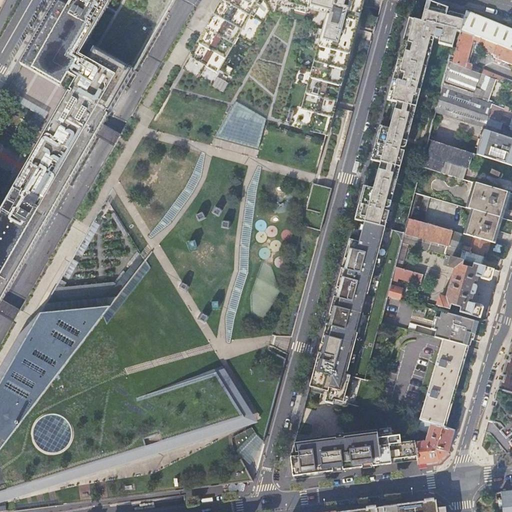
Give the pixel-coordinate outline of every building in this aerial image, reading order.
[(0,511),(15,511),(254,482),(239,455),(248,446),(257,436),(264,444),(270,421),(286,359),(268,349),(272,332),(302,226),(318,230),(323,213),(329,188),(313,184),(314,179),(325,140),(333,107),(355,29),(373,34),(376,25),(378,18),(359,13),(362,0),(197,0),(151,83),(118,140),(96,178),(0,346),(0,511)] [(0,305),(3,301),(8,291),(87,151),(99,130),(108,114),(173,0),(59,0),(22,65),(61,87),(68,76),(76,80),(40,143),(1,210),(0,209),(0,195),(1,194),(0,193),(0,305)] [(447,12),(448,9),(426,2),(421,22),(430,25),(429,32),(430,33),(428,38),(427,41),(428,41),(426,45),(420,65),(423,66),(418,87),(406,84),(405,88),(413,90),(413,89),(421,91),(434,43),(435,39),(433,39),(436,27),(433,26),(437,10),(447,12)] [(461,31),(465,17),(447,12),(437,10),(433,26),(436,27),(433,39),(435,39),(439,40),(438,44),(452,48),(456,32),(460,33),(461,31)] [(511,29),(466,11),(465,17),(461,31),(511,51),(511,29)] [(408,19),(386,101),(396,103),(395,110),(392,110),(389,121),(392,121),(412,126),(417,108),(415,108),(417,101),(419,101),(421,91),(413,89),(413,90),(405,88),(406,84),(418,87),(423,66),(420,65),(426,45),(428,41),(427,41),(428,38),(430,33),(429,32),(430,25),(421,22),(408,19)] [(511,51),(461,31),(460,33),(452,63),(495,80),(501,82),(511,85),(511,81),(479,69),(466,62),(470,50),(472,40),(478,42),(478,43),(479,44),(478,45),(482,47),(483,46),(493,52),(492,54),(495,58),(511,64),(511,51)] [(452,63),(460,33),(456,32),(452,48),(449,62),(452,63)] [(472,40),(470,50),(475,52),(478,45),(479,44),(478,43),(478,42),(472,40)] [(443,83),(446,85),(452,63),(449,62),(443,83)] [(452,63),(446,85),(488,100),(495,80),(452,63)] [(435,113),(439,114),(483,129),(487,119),(501,124),(507,126),(511,130),(511,108),(503,106),(488,100),(446,85),(443,83),(435,113)] [(348,111),(335,159),(340,160),(353,112),(348,111)] [(431,141),(432,139),(435,126),(439,114),(435,113),(428,140),(431,141)] [(487,119),(483,129),(483,130),(484,131),(497,135),(501,124),(487,119)] [(389,129),(379,127),(377,136),(381,138),(383,132),(388,134),(396,136),(395,139),(408,142),(412,126),(392,121),(389,129)] [(435,126),(432,139),(439,141),(443,129),(435,126)] [(511,139),(497,135),(484,131),(476,155),(511,166),(511,165),(511,139)] [(381,138),(377,136),(370,161),(380,163),(378,170),(376,170),(373,180),(375,181),(396,187),(401,168),(399,168),(400,162),(402,163),(405,152),(398,150),(399,148),(403,149),(404,149),(405,149),(405,148),(406,148),(406,147),(407,147),(408,142),(395,139),(396,136),(388,134),(383,132),(381,138)] [(424,167),(431,141),(428,140),(424,156),(421,167),(424,168),(424,167)] [(471,153),(432,141),(424,167),(424,168),(439,172),(443,160),(467,167),(471,153)] [(0,152),(8,157),(13,149),(0,142),(0,152)] [(443,160),(439,172),(464,179),(467,167),(443,160)] [(415,189),(414,193),(417,193),(424,168),(421,167),(415,189)] [(373,189),(364,187),(361,197),(365,198),(367,192),(379,196),(379,199),(392,202),(396,187),(375,181),(373,189)] [(473,182),(465,208),(469,209),(476,183),(473,182)] [(476,183),(469,209),(470,210),(473,210),(500,219),(504,205),(508,192),(476,183)] [(333,189),(329,188),(323,213),(318,230),(321,231),(330,197),(333,189)] [(365,198),(361,197),(359,204),(354,221),(364,223),(382,228),(383,225),(386,226),(392,202),(379,199),(379,196),(367,192),(365,198)] [(504,205),(500,219),(502,219),(510,193),(508,192),(504,205)] [(414,193),(408,217),(408,219),(410,220),(417,193),(414,193)] [(417,193),(410,220),(422,223),(429,197),(417,193)] [(470,210),(463,235),(466,235),(473,210),(470,210)] [(473,210),(466,235),(475,238),(489,242),(493,243),(497,231),(500,219),(473,210)] [(497,231),(493,243),(495,244),(502,219),(500,219),(497,231)] [(422,223),(410,220),(406,234),(449,246),(453,232),(422,223)] [(382,228),(364,223),(359,243),(349,240),(342,266),(336,288),(339,288),(337,298),(334,297),(329,315),(332,316),(329,326),(327,325),(322,344),(324,344),(322,354),(319,353),(315,368),(310,387),(328,392),(325,402),(333,404),(334,400),(342,402),(347,404),(351,390),(350,390),(354,377),(349,375),(344,374),(345,371),(346,372),(357,333),(355,333),(365,295),(367,295),(385,228),(382,228)] [(406,234),(403,244),(446,256),(469,262),(471,252),(468,251),(469,249),(472,250),(475,238),(466,235),(463,235),(453,232),(449,246),(406,234)] [(489,242),(475,238),(472,250),(469,249),(468,251),(471,252),(469,262),(481,266),(484,258),(481,257),(482,253),(484,250),(486,251),(486,250),(489,249),(490,245),(488,243),(489,242)] [(459,313),(478,319),(481,309),(480,307),(469,303),(471,295),(473,295),(475,294),(476,288),(475,286),(474,286),(476,281),(477,277),(488,280),(490,279),(492,269),(481,266),(469,262),(446,256),(443,264),(455,268),(452,281),(449,280),(447,288),(449,289),(446,299),(439,297),(437,306),(449,310),(451,305),(460,308),(459,313)] [(415,264),(413,272),(422,275),(424,266),(415,264)] [(413,272),(397,268),(394,277),(420,285),(422,275),(413,272)] [(403,283),(393,280),(389,296),(392,297),(399,299),(403,283)] [(428,297),(417,293),(416,300),(426,303),(428,297)] [(435,338),(443,340),(467,346),(470,347),(471,343),(472,340),(473,340),(478,322),(437,310),(435,318),(437,319),(435,330),(437,330),(435,338)] [(511,338),(488,422),(492,423),(506,440),(511,435),(511,434),(511,439),(509,443),(511,446),(511,338)] [(443,340),(419,420),(443,427),(450,404),(463,360),(467,346),(443,340)] [(416,461),(417,465),(439,462),(448,452),(455,430),(443,427),(419,420),(412,418),(409,427),(411,428),(428,433),(425,441),(415,442),(416,457),(416,461)] [(335,435),(296,440),(291,457),(293,477),(297,476),(305,475),(315,474),(324,473),(350,469),(377,466),(388,464),(403,462),(402,459),(416,457),(415,442),(414,441),(400,443),(399,436),(392,437),(392,434),(377,436),(376,430),(343,434),(344,438),(336,439),(335,435)] [(511,511),(511,490),(500,492),(501,511),(511,511)] [(377,507),(336,511),(446,511),(446,508),(437,508),(436,499),(383,506),(383,507),(380,507),(377,508),(377,507)]
